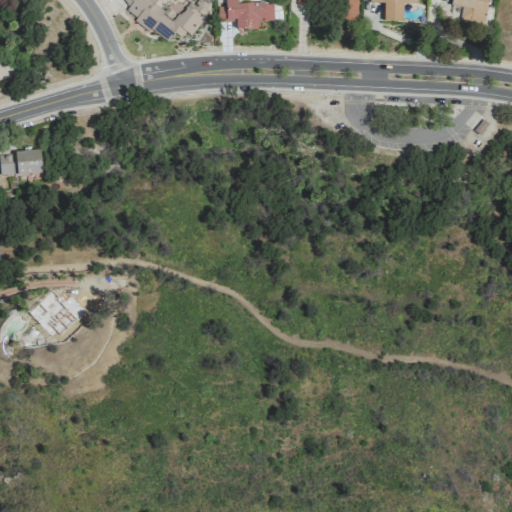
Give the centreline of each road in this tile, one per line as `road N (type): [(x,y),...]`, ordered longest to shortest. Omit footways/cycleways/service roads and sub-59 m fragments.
road 1 (residential): [(125,84),(269,69),(511,83)]
road 2 (residential): [(0,116),(125,84)]
